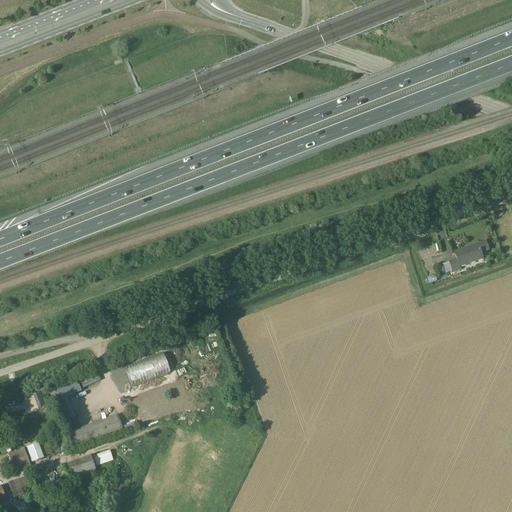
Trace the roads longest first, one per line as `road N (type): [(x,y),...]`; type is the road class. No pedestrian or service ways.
road 1 (motorway): [(511,38),(0,240)]
road 2 (motorway): [(0,261),(511,63)]
road 3 (unclassified): [(511,197),(0,372)]
road 4 (secondary): [(219,9),(511,117)]
road 5 (secondary): [(0,52),(137,0)]
